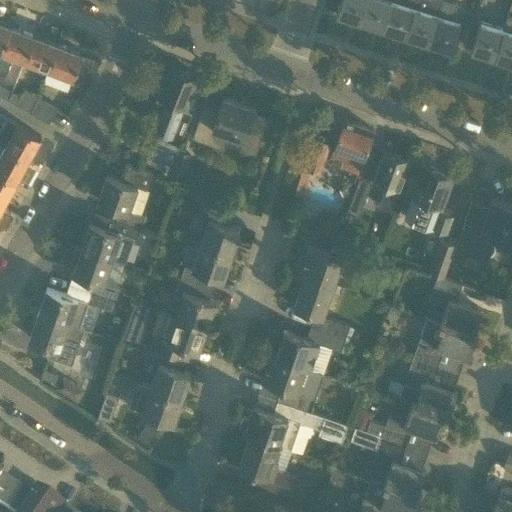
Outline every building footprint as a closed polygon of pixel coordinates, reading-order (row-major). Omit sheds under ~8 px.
[(366,0),(340,0),(336,14),(359,22),(366,0)] [(366,0),(359,22),(382,29),(391,0),(366,0)] [(391,0),(382,29),(405,36),(416,0),(391,0)] [(416,0),(405,36),(428,43),(441,0),(416,0)] [(448,0),(441,0),(428,43),(452,51),(461,22),(452,19),(457,3),(448,0)] [(503,28),(493,57),(511,63),(511,17),(507,16),(503,28)] [(0,49),(4,51),(13,26),(0,20),(0,49)] [(493,57),(503,28),(480,21),(471,50),(493,57)] [(13,54),(27,60),(36,35),(13,26),(4,51),(0,58),(0,82),(7,71),(13,54)] [(27,60),(50,69),(60,43),(36,35),(27,60)] [(83,52),(60,43),(50,69),(73,78),(77,66),(82,54),(83,52)] [(82,54),(77,66),(89,71),(94,59),(82,54)] [(179,119),(183,109),(192,112),(202,87),(194,84),(197,75),(172,65),(166,81),(162,80),(156,96),(167,100),(155,129),(172,135),(174,130),(179,119)] [(17,104),(32,113),(39,96),(22,90),(17,104)] [(32,113),(49,122),(58,106),(41,96),(39,96),(32,113)] [(254,111),(255,107),(223,96),(220,107),(205,102),(193,138),(219,147),(224,133),(244,140),(241,149),(256,154),(269,116),(254,111)] [(0,141),(6,145),(29,158),(41,138),(42,137),(18,124),(7,118),(0,129),(0,141)] [(179,119),(174,130),(182,133),(186,122),(179,119)] [(345,119),(328,161),(357,172),(374,129),(345,119)] [(316,136),(306,164),(321,169),(331,141),(316,136)] [(149,137),(144,152),(172,163),(177,150),(178,148),(149,137)] [(6,145),(0,156),(0,170),(16,180),(29,158),(6,145)] [(411,158),(383,148),(371,179),(386,185),(378,205),(391,210),(411,158)] [(177,150),(172,163),(169,170),(167,177),(181,182),(191,155),(177,150)] [(144,152),(141,160),(169,170),(172,163),(144,152)] [(439,211),(453,174),(425,163),(412,196),(428,202),(420,223),(446,233),(452,216),(439,211)] [(146,189),(152,172),(130,164),(125,181),(107,174),(98,200),(117,206),(113,218),(138,226),(142,214),(127,209),(135,185),(146,189)] [(0,200),(4,203),(16,180),(0,170),(0,200)] [(371,182),(360,178),(349,208),(360,212),(371,182)] [(471,200),(459,236),(456,244),(452,256),(464,260),(467,251),(487,258),(489,254),(493,252),(495,246),(493,241),(494,237),(510,243),(511,237),(511,204),(491,198),(487,210),(482,209),(484,205),(471,200)] [(209,219),(201,243),(235,255),(236,254),(232,253),(240,229),(230,225),(234,214),(205,204),(201,216),(209,219)] [(90,222),(81,248),(111,258),(119,233),(134,238),(138,226),(113,218),(109,229),(90,222)] [(443,278),(452,256),(456,244),(442,239),(429,272),(437,275),(443,278)] [(363,249),(340,241),(336,254),(309,245),(300,271),(305,273),(306,272),(332,282),(334,283),(343,257),(359,262),(363,249)] [(231,254),(235,255),(201,243),(192,267),(184,265),(180,276),(208,286),(212,275),(223,279),(231,254)] [(81,248),(73,272),(95,280),(91,290),(114,298),(117,288),(102,283),(111,258),(81,248)] [(320,315),(332,282),(306,272),(305,273),(294,306),(320,315)] [(445,306),(439,322),(473,334),(474,330),(481,309),(456,301),(462,284),(443,278),(437,275),(428,300),(445,306)] [(205,297),(208,286),(180,276),(176,287),(178,288),(169,313),(207,326),(215,302),(217,302),(217,301),(205,297)] [(88,301),(47,287),(38,313),(79,326),(87,302),(88,301)] [(91,290),(88,301),(87,302),(110,310),(114,298),(91,290)] [(71,364),(75,353),(80,351),(82,344),(79,340),(83,328),(79,326),(38,313),(29,337),(51,345),(48,356),(71,364)] [(187,347),(200,351),(208,330),(205,329),(207,326),(169,313),(160,338),(154,336),(151,347),(155,348),(188,360),(184,358),(187,347)] [(317,328),(349,340),(354,327),(321,316),(317,328)] [(426,318),(412,357),(437,366),(443,349),(469,358),(478,331),(474,330),(473,334),(439,322),(426,318)] [(285,331),(277,356),(276,357),(305,366),(305,367),(311,369),(320,343),(345,352),(349,340),(317,328),(313,340),(285,331)] [(180,369),(183,358),(155,348),(151,360),(159,362),(150,387),(181,398),(190,373),(180,369)] [(321,373),(311,369),(305,367),(305,366),(276,357),(277,356),(271,354),(262,380),(288,389),(284,402),(308,411),(321,373)] [(445,414),(444,416),(448,418),(457,391),(431,382),(437,366),(412,357),(398,398),(400,398),(445,414)] [(173,423),(181,398),(150,387),(137,383),(129,407),(173,423)] [(110,421),(117,402),(118,397),(106,392),(98,416),(110,421)] [(394,414),(389,413),(385,425),(370,420),(366,431),(406,445),(412,428),(437,437),(444,416),(445,414),(400,398),(394,414)] [(244,432),(249,434),(291,449),(300,423),(343,437),(347,425),(308,411),(284,402),(280,414),(253,404),(248,418),(245,417),(242,419),(240,425),(241,429),(244,430),(244,432)] [(382,485),(387,486),(388,483),(417,494),(418,491),(425,470),(400,461),(406,445),(366,431),(355,427),(351,439),(377,449),(373,460),(389,465),(382,485)] [(291,449),(249,434),(238,465),(264,474),(260,485),(300,499),(306,480),(283,472),(291,449)] [(38,489),(34,496),(2,474),(1,476),(0,475),(0,504),(11,511),(59,511),(63,506),(38,489)] [(358,511),(386,511),(387,510),(393,511),(414,511),(422,492),(418,491),(417,494),(388,483),(387,486),(382,500),(365,494),(358,511)] [(511,511),(511,498),(511,495),(511,489),(502,486),(498,494),(492,511),(511,511)]
